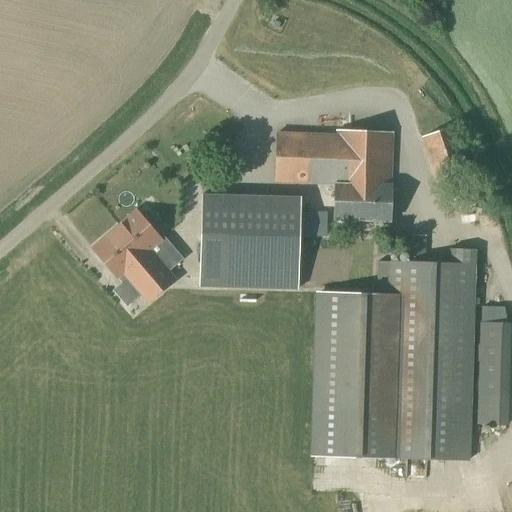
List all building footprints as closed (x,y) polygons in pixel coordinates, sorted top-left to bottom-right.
[(434,181),(467,170),(453,126),(420,138),(434,181)] [(334,135),(275,132),(273,183),(333,186),(332,221),(389,222),(390,186),(392,133),(334,131),(334,135)] [(210,287),(286,289),(297,289),(300,197),(200,194),(198,287),(210,287)] [(114,276),(121,270),(147,301),(173,279),(147,248),(159,238),(136,211),(91,248),(114,276)] [(425,258),(425,237),(409,237),(409,257),(414,257),(425,258)] [(469,407),(473,265),(376,262),(376,293),(314,292),(309,456),(466,460),(469,407)]
